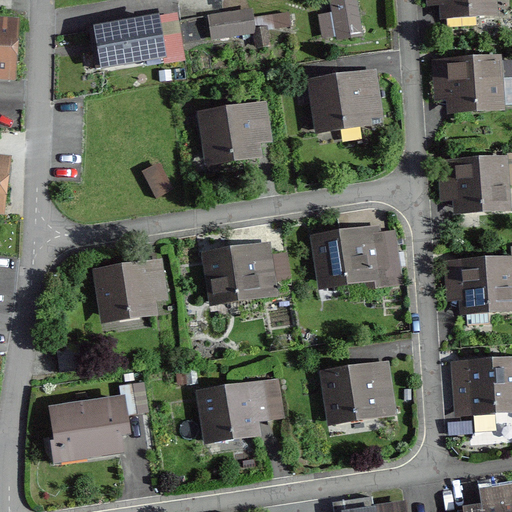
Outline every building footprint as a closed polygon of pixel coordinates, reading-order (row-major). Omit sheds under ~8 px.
[(333,0),(340,37),(360,34),(354,0),(333,0)] [(445,0),(447,28),(476,26),(475,11),(491,10),(490,0),(445,0)] [(266,14),(268,28),(298,23),(296,9),(266,14)] [(256,46),(268,45),(264,18),(250,20),(249,12),(210,18),(213,38),(254,32),(256,46)] [(163,62),(180,59),(172,16),(90,30),(97,68),(162,57),(163,62)] [(0,70),(10,71),(13,31),(0,30),(0,70)] [(511,103),(511,80),(496,82),(495,64),(435,68),(437,94),(452,93),(453,108),(511,103)] [(320,127),(380,118),(374,78),(314,87),(320,127)] [(255,152),(253,138),(268,136),(264,110),(204,119),(211,159),(255,152)] [(504,205),(501,165),(441,169),(443,194),(458,193),(459,208),(504,205)] [(158,166),(144,174),(157,199),(172,192),(158,166)] [(367,276),(369,287),(384,285),(377,234),(317,243),(323,283),(367,276)] [(259,293),(257,278),(272,275),(268,250),(208,259),(214,300),(259,293)] [(488,307),(511,306),(510,289),(511,288),(511,265),(448,269),(450,295),(465,294),(467,326),(489,324),(488,307)] [(150,310),(148,295),(163,293),(159,267),(100,276),(106,316),(150,310)] [(55,346),(59,373),(81,370),(78,343),(55,346)] [(496,432),(495,407),(511,406),(511,361),(510,361),(510,365),(455,370),(458,409),(473,408),(475,433),(496,432)] [(377,412),(378,418),(394,416),(390,391),(375,394),(371,372),(327,378),(333,418),(377,412)] [(120,451),(117,434),(126,432),(123,416),(138,414),(134,385),(119,387),(121,400),(99,403),(100,407),(91,409),(90,405),(53,410),(60,459),(120,451)] [(209,437),(254,431),(252,416),(281,411),(277,386),(203,397),(209,437)] [(465,511),(511,511),(511,489),(482,494),(484,508),(465,511)] [(374,511),(374,510),(372,497),(341,502),(342,511),(374,511)]
